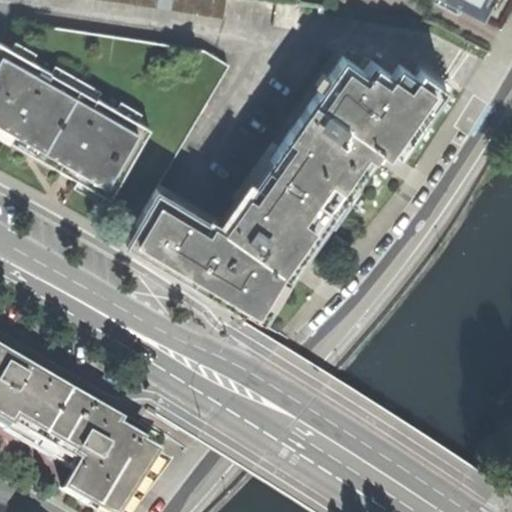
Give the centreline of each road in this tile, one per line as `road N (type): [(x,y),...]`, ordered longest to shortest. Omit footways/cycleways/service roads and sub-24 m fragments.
road 1 (unclassified): [(511,92),(402,263),(182,511)]
road 2 (secondary): [(423,511),(201,368),(0,253)]
